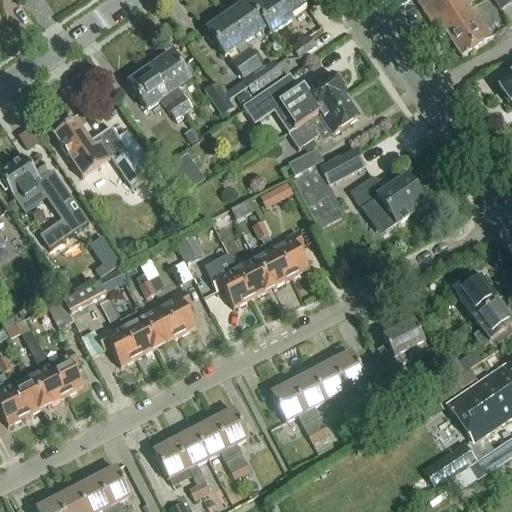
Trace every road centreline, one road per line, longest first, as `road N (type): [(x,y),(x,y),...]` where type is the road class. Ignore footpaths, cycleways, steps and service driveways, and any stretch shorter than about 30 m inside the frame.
road 1 (residential): [(502,215),(0,491)]
road 2 (residential): [(502,215),(358,0)]
road 3 (residential): [(0,90),(133,0)]
